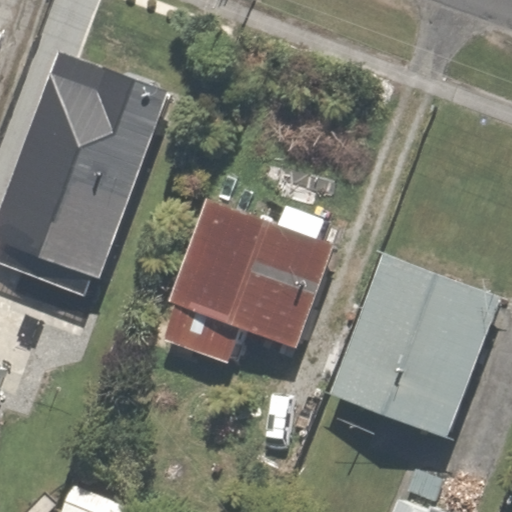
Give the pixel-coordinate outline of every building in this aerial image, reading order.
[(0,109),(27,36),(0,26),(0,109)] [(196,99),(85,58),(15,247),(20,249),(12,270),(118,309),(196,99)] [(317,352),(359,245),(233,195),(187,311),(198,316),(188,341),(256,367),(270,333),(317,352)] [(511,293),(408,257),(357,400),(476,443),(511,341),(511,293)] [(0,362),(0,427),(21,370),(0,362)] [(301,466),(334,402),(286,378),(273,404),(249,391),(230,430),(301,466)] [(411,511),(451,511),(416,499),(411,511)]
